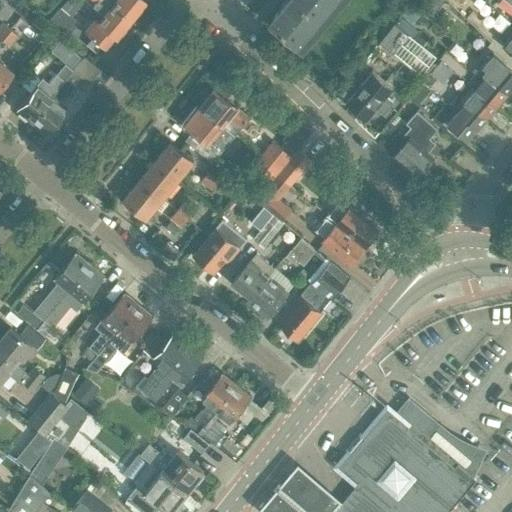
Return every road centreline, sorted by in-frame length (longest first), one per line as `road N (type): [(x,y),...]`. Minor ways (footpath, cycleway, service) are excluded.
road 1 (residential): [(314,402),(37,180)]
road 2 (residential): [(371,168),(203,0)]
road 3 (residential): [(37,180),(185,0)]
road 4 (tertiary): [(314,402),(425,271),(465,254)]
road 5 (tertiary): [(227,511),(314,402)]
